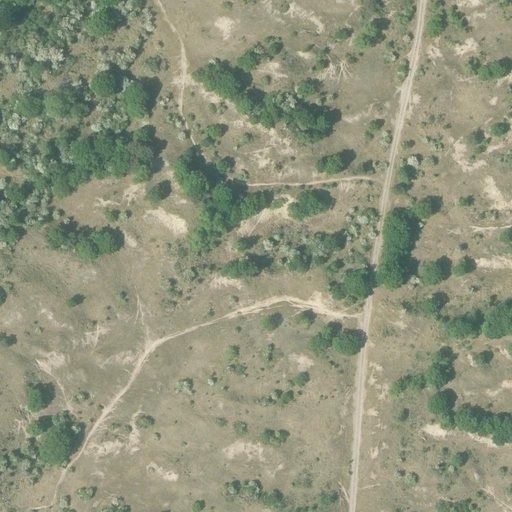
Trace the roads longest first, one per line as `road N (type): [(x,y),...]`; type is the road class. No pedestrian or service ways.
road 1 (track): [(350,511),(365,317)]
road 2 (track): [(386,181),(421,0)]
road 3 (track): [(365,317),(386,181)]
